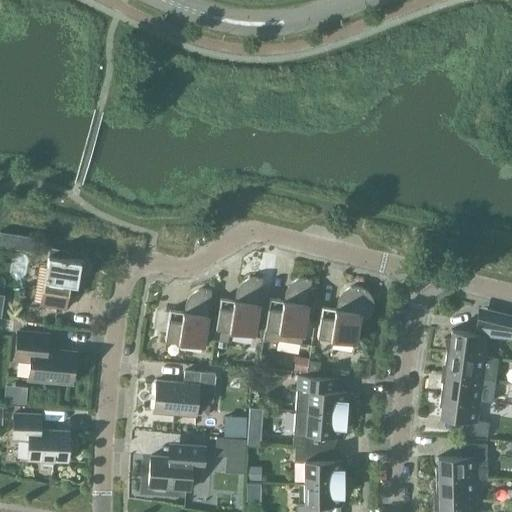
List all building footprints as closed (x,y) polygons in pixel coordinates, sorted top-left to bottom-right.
[(47,255),(39,304),(66,309),(69,288),(75,289),(77,275),(81,274),(84,272),(86,269),(86,265),(83,262),(80,260),(66,258),(68,251),(49,248),(47,255)] [(262,279),(256,278),(254,278),(252,278),(250,278),(248,279),(247,280),(245,281),(243,282),(242,284),(241,286),(240,288),(240,290),(238,301),(220,298),(213,340),(227,342),(229,330),(253,334),(262,279)] [(311,279),(306,278),(304,278),(302,278),(300,279),(298,279),(296,280),(294,281),(293,283),(292,284),(290,286),(290,288),(289,290),(287,301),(269,299),(262,340),(277,342),(277,341),(301,344),(311,279)] [(369,305),(369,303),(370,301),(369,298),(369,296),(368,294),(367,293),(366,291),(364,289),(361,288),(358,286),(356,286),(354,286),(351,286),(349,286),(347,287),(345,287),(343,289),(342,290),(340,292),(339,293),(338,295),(338,298),(336,309),(321,307),(316,336),(354,343),(359,314),(361,314),(363,313),(364,311),(366,310),(367,308),(368,307),(369,305)] [(164,339),(202,346),(211,290),(205,289),(198,290),(192,294),(189,301),(187,313),(169,310),(164,339)] [(450,337),(443,338),(446,351),(484,356),(487,336),(509,339),(511,314),(478,306),(474,333),(451,330),(450,337)] [(51,381),(71,383),(74,352),(46,350),(47,334),(17,332),(14,358),(30,360),(28,379),(39,380),(40,382),(49,383),(51,381)] [(444,364),(446,364),(445,373),(482,378),(493,380),(496,358),(484,356),(446,351),(444,364)] [(261,354),(259,366),(272,369),(273,362),(267,355),(261,354)] [(296,358),(294,370),(306,372),(308,360),(296,358)] [(155,380),(153,411),(195,415),(196,400),(212,402),(214,373),(183,371),(182,382),(155,380)] [(440,394),(479,399),(482,378),(445,373),(444,382),(442,382),(440,394)] [(336,391),(337,379),(297,376),(294,411),(351,415),(352,402),(344,401),(345,392),(336,391)] [(479,399),(440,394),(438,407),(440,407),(439,417),(463,420),(461,432),(486,436),(488,422),(476,421),(479,399)] [(307,447),(332,448),(333,436),(342,437),(342,427),(350,428),(351,415),(294,411),(293,433),(293,447),(294,447),(307,447)] [(71,451),(72,441),(68,438),(68,428),(39,427),(39,414),(13,413),(12,438),(28,439),(27,459),(67,461),(67,453),(71,451)] [(222,435),(244,436),(245,416),(222,415),(222,435)] [(214,436),(213,454),(243,456),(244,438),(214,436)] [(191,469),(202,469),(204,446),(179,444),(178,458),(150,456),(148,486),(152,487),(152,489),(153,491),(163,492),(165,490),(165,487),(189,489),(191,469)] [(437,457),(437,467),(435,467),(435,480),(474,479),(486,479),(486,444),(460,445),(461,457),(437,457)] [(332,460),(332,448),(307,447),(294,447),(294,460),(304,460),(304,482),(342,483),(342,470),(341,470),(341,460),(332,460)] [(260,466),(246,466),(246,480),(260,480),(260,466)] [(438,501),(474,501),(474,479),(435,480),(435,492),(437,492),(438,501)] [(342,496),(342,483),(304,482),(303,503),(297,503),(296,511),(338,511),(338,505),(340,505),(340,496),(342,496)] [(435,511),(474,511),(474,501),(438,501),(438,510),(435,510),(435,511)]
